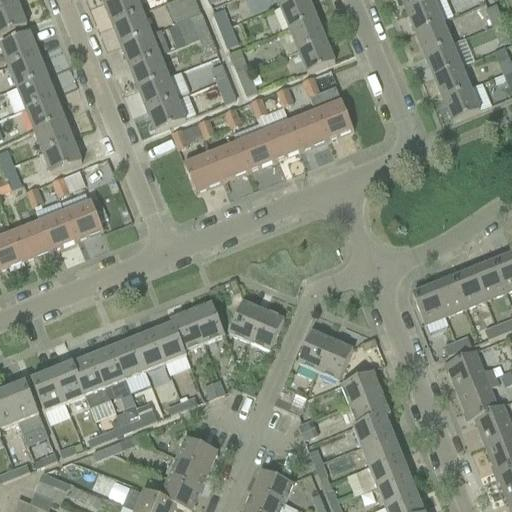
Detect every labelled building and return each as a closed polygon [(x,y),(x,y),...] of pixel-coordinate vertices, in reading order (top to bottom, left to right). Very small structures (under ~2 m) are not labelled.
[(0,0),(0,15),(18,8),(14,0),(0,0)] [(123,0),(99,0),(103,8),(123,0)] [(142,18),(137,5),(148,1),(147,0),(123,0),(103,8),(112,30),(142,18)] [(201,19),(193,0),(185,0),(182,2),(165,8),(174,30),(178,28),(201,19)] [(218,0),(205,0),(209,8),(220,4),(218,0)] [(307,0),(306,0),(273,0),(279,12),(307,0)] [(316,23),(307,0),(279,12),(288,34),(316,23)] [(443,0),(399,0),(405,15),(433,3),(433,4),(443,0)] [(442,26),(433,4),(433,3),(405,15),(415,37),(442,26)] [(0,40),(26,30),(18,8),(0,15),(0,40)] [(485,13),(492,31),(503,27),(496,9),(485,13)] [(213,18),(220,35),(231,31),(224,14),(213,18)] [(150,39),(142,18),(112,30),(120,51),(150,39)] [(210,40),(201,19),(178,28),(186,49),(199,44),(210,40)] [(325,45),(316,23),(288,34),(297,56),(325,45)] [(451,48),(442,26),(415,37),(424,59),(451,48)] [(510,44),(503,27),(492,31),(499,46),(500,49),(510,44)] [(231,31),(220,35),(227,54),(238,49),(231,31)] [(150,39),(120,51),(129,73),(159,61),(170,57),(161,35),(150,39)] [(0,49),(0,51),(8,71),(38,59),(29,38),(0,49)] [(216,57),(210,40),(199,44),(206,61),(216,57)] [(334,67),(325,45),(297,56),(306,79),(334,67)] [(460,70),(451,48),(424,59),(433,81),(460,70)] [(47,81),(38,59),(8,71),(17,93),(47,81)] [(168,83),(159,61),(129,73),(138,95),(168,83)] [(243,61),(232,65),(238,79),(249,75),(243,61)] [(498,67),(503,79),(511,75),(511,72),(508,63),(498,67)] [(222,70),(211,74),(217,90),(228,85),(222,70)] [(470,93),(460,70),(433,81),(443,104),(470,93)] [(257,97),(249,75),(238,79),(246,101),(257,97)] [(511,75),(503,79),(511,100),(511,75)] [(55,102),(47,81),(17,93),(25,115),(55,102)] [(321,98),(314,82),(303,86),(309,102),(321,98)] [(176,104),(168,83),(138,95),(146,116),(176,104)] [(228,85),(217,90),(225,109),(236,104),(228,85)] [(321,98),(309,102),(315,116),(326,144),(352,134),(335,92),(321,98)] [(293,108),(287,93),(277,97),(283,113),(293,108)] [(479,115),(470,93),(443,104),(452,126),(479,115)] [(64,124),(55,102),(25,115),(34,136),(64,124)] [(250,108),(256,123),(267,119),(261,103),(250,108)] [(185,126),(176,104),(146,116),(155,138),(185,126)] [(267,119),(256,123),(262,137),(274,166),(300,155),(289,127),(283,113),(267,119)] [(234,114),(224,118),(230,134),(240,130),(234,114)] [(326,144),(315,116),(289,127),(300,155),(326,144)] [(73,145),(64,124),(34,136),(43,158),(73,145)] [(208,125),(198,129),(202,140),(204,145),(214,141),(208,125)] [(181,135),(171,139),(172,141),(177,152),(177,154),(187,150),(187,148),(195,145),(194,143),(202,140),(198,129),(181,135)] [(274,166),(262,137),(236,148),(248,176),(274,166)] [(81,167),(73,145),(43,158),(51,179),(81,167)] [(248,176),(236,148),(210,159),(221,187),(248,176)] [(0,158),(0,169),(2,174),(13,170),(8,155),(0,158)] [(221,187),(210,159),(184,169),(195,197),(221,187)] [(13,170),(2,174),(5,184),(10,196),(21,191),(13,170)] [(107,185),(101,171),(79,180),(85,194),(107,185)] [(69,199),(63,183),(52,187),(59,203),(69,199)] [(0,199),(5,197),(10,196),(5,184),(0,186),(0,199)] [(43,209),(36,193),(26,198),(32,213),(43,209)] [(102,235),(91,207),(65,217),(76,245),(102,235)] [(76,245),(65,217),(38,228),(49,256),(76,245)] [(49,256),(38,228),(12,238),(23,266),(49,256)] [(0,274),(23,266),(12,238),(0,243),(0,274)] [(511,259),(492,268),(504,298),(511,294),(511,259)] [(504,298),(492,268),(472,276),(484,306),(504,298)] [(484,306),(472,276),(452,284),(464,314),(484,306)] [(235,284),(228,287),(233,300),(240,298),(235,284)] [(464,314),(452,284),(432,292),(444,322),(464,314)] [(444,322),(432,292),(412,300),(423,330),(444,322)] [(249,348),(263,315),(242,307),(228,339),(249,348)] [(211,308),(190,316),(203,349),(224,340),(211,308)] [(283,324),(263,315),(249,348),(270,357),(283,324)] [(203,349),(190,316),(170,324),(171,329),(184,361),(186,361),(184,356),(203,349)] [(507,325),(496,329),(500,340),(511,335),(507,325)] [(184,361),(171,329),(151,337),(164,369),(184,361)] [(496,329),(484,334),(489,345),(500,340),(496,329)] [(164,369),(151,337),(131,345),(144,377),(164,369)] [(318,377),(332,345),(311,337),(297,369),(318,377)] [(467,341),(455,346),(459,357),(471,352),(467,341)] [(373,344),(360,349),(363,356),(376,351),(373,344)] [(144,377),(131,345),(111,353),(124,385),(144,377)] [(352,354),(332,345),(318,377),(338,386),(352,354)] [(459,357),(455,346),(444,350),(448,361),(459,357)] [(111,353),(91,361),(108,404),(129,396),(124,385),(111,353)] [(482,378),(474,357),(445,369),(456,396),(495,380),(492,374),(482,378)] [(84,401),(88,412),(108,404),(91,361),(71,369),(84,401)] [(84,401),(71,369),(51,377),(64,409),(84,401)] [(64,409),(51,377),(31,385),(44,417),(64,409)] [(340,390),(348,411),(381,398),(373,377),(340,390)] [(497,391),(494,382),(495,382),(495,380),(456,396),(468,426),(473,424),(473,422),(497,413),(489,394),(497,391)] [(224,399),(218,386),(204,391),(210,405),(224,399)] [(23,440),(43,432),(25,387),(5,395),(18,428),(23,440)] [(242,397),(255,403),(258,396),(245,390),(242,397)] [(0,434),(18,428),(5,395),(0,397),(0,440),(0,434)] [(294,398),(290,409),(276,404),(273,411),(287,417),(298,421),(306,402),(294,398)] [(389,419),(381,398),(348,411),(356,430),(352,432),(352,434),(385,421),(389,419)] [(194,403),(180,408),(183,416),(197,410),(194,403)] [(157,426),(154,419),(149,407),(135,413),(140,424),(142,424),(145,431),(157,426)] [(183,416),(180,408),(167,413),(170,421),(183,416)] [(497,413),(473,422),(473,424),(484,451),(511,439),(511,430),(510,431),(502,411),(497,413)] [(393,441),(385,421),(352,434),(360,454),(393,441)] [(123,440),(145,431),(142,424),(120,432),(123,440)] [(298,431),(303,445),(317,440),(311,426),(298,431)] [(103,448),(123,440),(120,432),(100,440),(103,448)] [(146,437),(138,440),(141,448),(149,444),(146,437)] [(511,439),(484,451),(496,479),(511,472),(511,439)] [(103,448),(100,440),(87,446),(90,453),(103,448)] [(112,459),(141,448),(138,440),(109,452),(112,459)] [(401,461),(393,441),(360,454),(368,474),(401,461)] [(185,443),(177,463),(208,477),(217,456),(185,443)] [(63,464),(76,459),(73,451),(60,457),(63,464)] [(112,459),(109,452),(92,459),(95,466),(112,459)] [(316,455),(308,458),(314,471),(321,468),(316,455)] [(44,472),(57,466),(54,459),(41,464),(44,472)] [(409,481),(401,461),(368,474),(376,494),(409,481)] [(200,496),(208,477),(177,463),(168,483),(200,496)] [(326,481),(321,468),(314,471),(319,484),(326,481)] [(26,470),(13,475),(16,483),(29,477),(26,470)] [(511,472),(496,479),(507,507),(511,505),(511,472)] [(0,488),(16,483),(13,475),(0,480),(0,488)] [(261,475),(252,496),(284,510),(293,489),(261,475)] [(69,490),(55,484),(42,479),(34,497),(53,505),(61,509),(69,490)] [(388,511),(417,501),(409,481),(376,494),(383,511),(388,511)] [(180,511),(193,511),(200,496),(168,483),(160,503),(180,511)] [(101,503),(74,491),(70,500),(97,511),(101,503)] [(324,498),(330,511),(337,508),(332,495),(324,498)] [(177,511),(180,511),(160,503),(144,496),(136,511),(175,511),(176,511),(177,511)] [(282,511),(284,510),(252,496),(245,511),(282,511)] [(34,497),(29,509),(37,511),(49,511),(53,505),(34,497)] [(311,503),(314,511),(323,511),(319,500),(311,503)] [(421,511),(417,501),(388,511),(421,511)]
